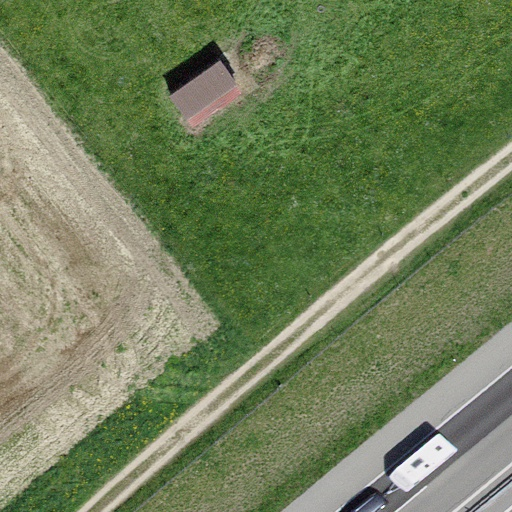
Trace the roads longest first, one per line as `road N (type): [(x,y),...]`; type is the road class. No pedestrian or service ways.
road 1 (track): [(511,156),(94,511)]
road 2 (motorway): [(511,415),(395,511)]
